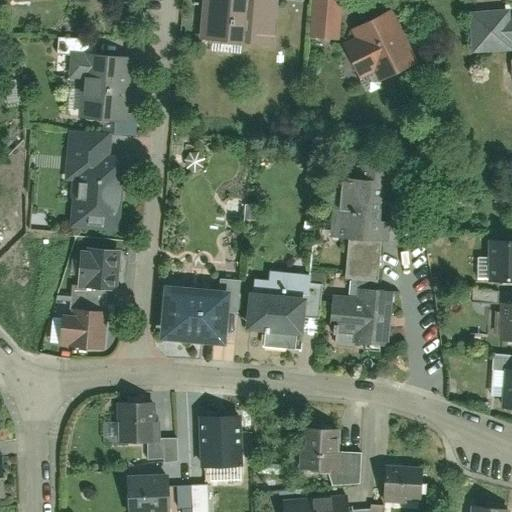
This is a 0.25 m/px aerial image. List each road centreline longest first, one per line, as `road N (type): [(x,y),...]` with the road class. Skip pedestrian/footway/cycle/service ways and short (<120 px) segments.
road 1 (residential): [(139,375),(168,0)]
road 2 (residential): [(139,375),(219,376),(429,407)]
road 3 (residential): [(429,407),(408,244)]
road 4 (residential): [(43,511),(41,429),(31,390)]
